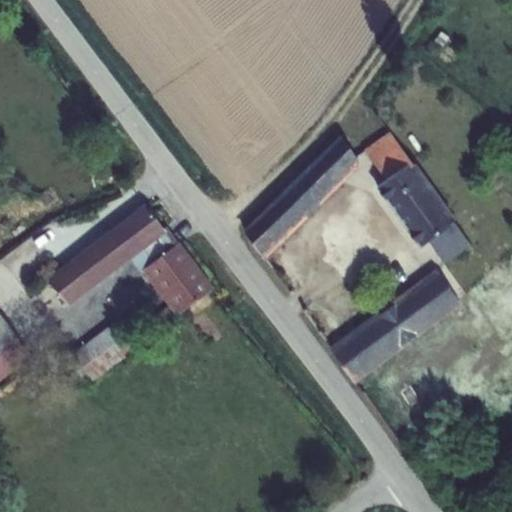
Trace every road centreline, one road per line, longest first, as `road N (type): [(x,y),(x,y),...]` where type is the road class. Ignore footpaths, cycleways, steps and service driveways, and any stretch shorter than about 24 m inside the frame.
road 1 (tertiary): [(395,469),(43,0)]
road 2 (track): [(216,230),(293,163),(418,0)]
